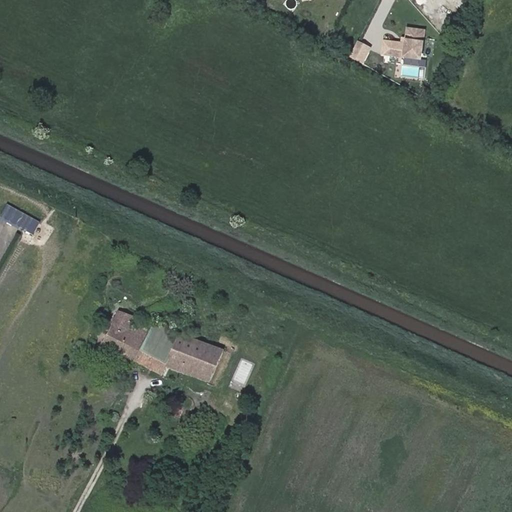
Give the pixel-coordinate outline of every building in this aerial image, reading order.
[(419,65),(424,37),(407,35),(405,50),(383,47),(381,59),(419,65)] [(360,68),(368,54),(356,48),(348,62),(360,68)] [(418,76),(419,68),(401,67),(401,74),(418,76)] [(35,235),(42,220),(8,204),(1,219),(35,235)] [(167,367),(211,382),(222,350),(175,334),(153,324),(149,333),(135,327),(130,324),(133,319),(120,313),(104,346),(162,375),(167,367)] [(149,333),(153,324),(149,322),(148,324),(139,320),(135,327),(149,333)]
